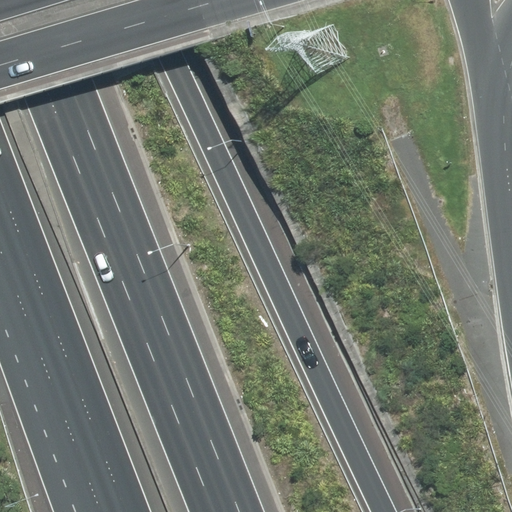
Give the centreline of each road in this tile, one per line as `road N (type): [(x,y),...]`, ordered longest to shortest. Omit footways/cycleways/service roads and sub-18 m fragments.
road 1 (motorway): [(144,0),(386,511)]
road 2 (motorway): [(12,0),(214,511)]
road 3 (motorway): [(106,467),(0,189)]
road 4 (primary): [(224,0),(0,66)]
road 5 (motorway): [(478,0),(498,120)]
